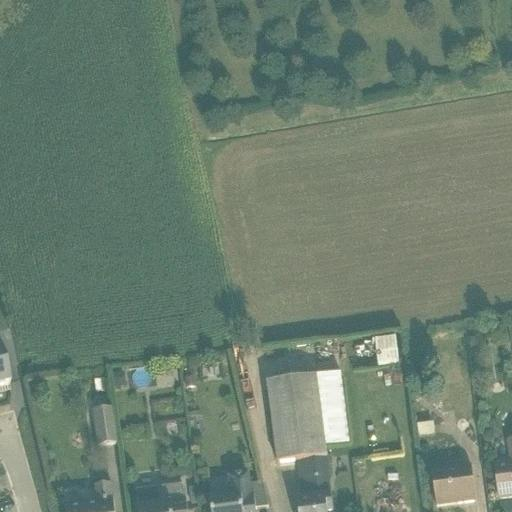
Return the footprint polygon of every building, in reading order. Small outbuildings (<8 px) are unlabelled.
[(362,366),(386,366),(385,340),(361,341),(362,366)] [(339,445),(333,374),(258,380),(265,465),(317,461),(316,447),(339,445)] [(83,410),(85,449),(102,448),(101,409),(83,410)] [(495,509),(511,506),(511,445),(503,447),(506,465),(489,468),(495,509)] [(294,511),(330,511),(323,464),(294,469),(300,505),(293,506),(294,511)] [(432,511),(447,511),(473,509),(469,471),(428,476),(432,511)] [(205,511),(252,511),(248,481),(223,484),(226,503),(205,506),(205,511)] [(131,511),(185,511),(183,490),(152,495),(154,511),(137,511),(136,498),(130,499),(131,511)] [(111,511),(109,494),(92,496),(92,507),(61,511),(111,511)]
